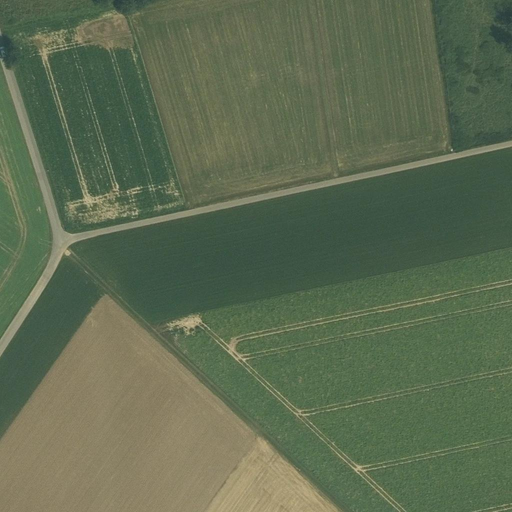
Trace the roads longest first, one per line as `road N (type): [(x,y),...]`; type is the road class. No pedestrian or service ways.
road 1 (unclassified): [(64,242),(511,144)]
road 2 (track): [(62,249),(348,511)]
road 3 (unclassified): [(64,242),(0,34)]
road 4 (track): [(344,181),(310,0)]
road 5 (track): [(0,31),(144,0)]
road 6 (unclassified): [(0,349),(64,242)]
